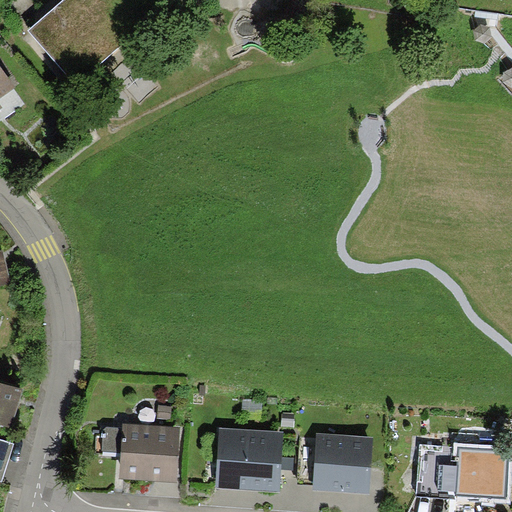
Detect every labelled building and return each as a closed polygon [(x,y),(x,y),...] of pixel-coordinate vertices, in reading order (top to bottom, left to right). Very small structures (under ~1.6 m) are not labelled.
[(75,90),(184,0),(70,0),(29,34),(75,90)] [(511,0),(387,0),(511,15),(511,0)] [(23,392),(0,384),(0,426),(11,430),(23,392)] [(168,470),(170,426),(117,424),(115,468),(168,470)] [(283,436),(226,433),(223,485),(280,488),(283,436)] [(374,441),(317,438),(314,490),(371,493),(374,441)] [(500,448),(452,445),(449,489),(498,491),(500,448)]
